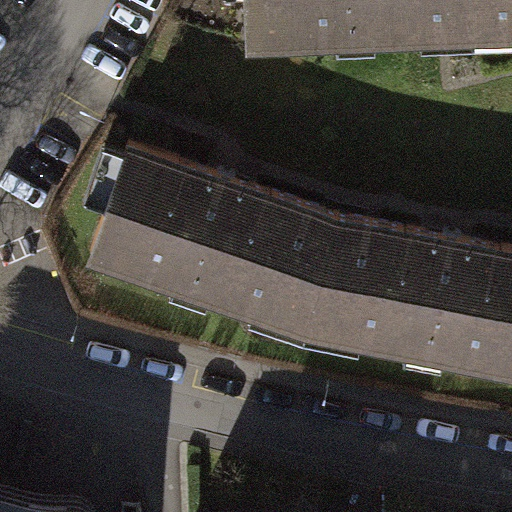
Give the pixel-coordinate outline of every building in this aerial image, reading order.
[(422,19),(472,17),(471,0),(244,0),(246,39),(340,35),(339,20),(370,19),(370,34),(422,32),(422,19)] [(511,0),(471,0),(472,17),(511,15),(511,0)] [(311,310),(338,214),(128,142),(92,249),(179,278),(183,266),(216,277),(211,290),(257,305),(261,293),(311,310)] [(511,242),(338,214),(311,310),(361,319),(358,332),(407,341),(409,329),(444,336),(441,351),(511,364),(511,242)] [(0,511),(73,511),(74,506),(12,489),(0,486),(0,511)]
